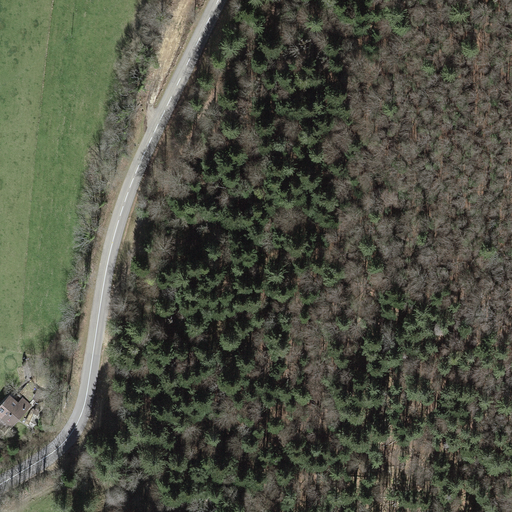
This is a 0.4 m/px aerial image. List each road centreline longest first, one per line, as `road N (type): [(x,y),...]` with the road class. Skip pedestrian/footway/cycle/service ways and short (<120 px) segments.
road 1 (secondary): [(0,484),(56,449),(81,413),(126,194),(217,0)]
road 2 (track): [(98,315),(190,131),(283,0)]
